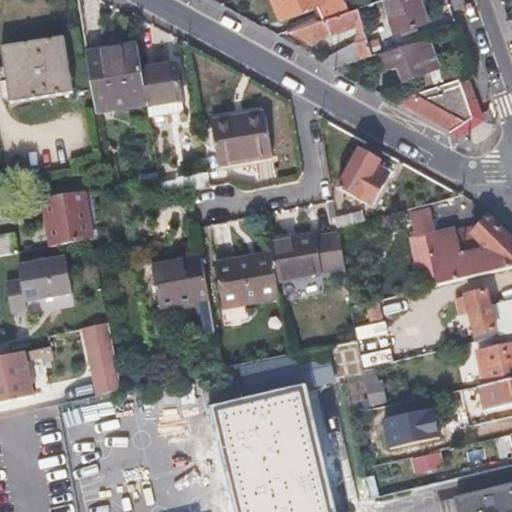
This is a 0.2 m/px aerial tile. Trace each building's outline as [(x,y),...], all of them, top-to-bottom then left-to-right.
[(280,0),(273,0),(280,16),(287,14),(280,0)] [(280,0),(287,14),(314,2),(313,0),(280,0)] [(330,0),(319,0),(314,2),(318,10),(332,5),(330,0)] [(336,14),(348,9),(344,0),(330,0),(332,5),(336,14)] [(419,0),(380,0),(392,32),(426,19),(419,0)] [(318,10),(322,19),(336,14),(332,5),(318,10)] [(286,31),(296,37),(307,42),(353,28),(357,39),(356,41),(358,48),(361,58),(372,54),(355,7),(348,9),(336,14),(322,19),(286,31)] [(378,70),(392,65),(406,60),(411,75),(436,66),(425,35),(372,54),(378,70)] [(2,47),(6,75),(10,103),(74,94),(65,39),(2,47)] [(146,100),(140,68),(136,41),(84,49),(94,109),(146,100)] [(361,58),(358,48),(324,61),(335,67),(361,58)] [(174,63),(140,68),(146,100),(146,105),(180,99),(174,63)] [(394,100),(421,115),(448,130),(470,114),(458,76),(394,100)] [(259,154),(267,153),(274,151),(268,117),(238,123),(237,120),(215,124),(223,166),(260,160),(259,154)] [(380,161),(378,160),(377,159),(378,157),(363,148),(361,151),(357,149),(337,185),(369,204),(387,176),(375,169),(380,161)] [(208,186),(207,179),(205,171),(176,176),(179,191),(208,186)] [(91,244),(87,220),(83,197),(42,204),(50,251),(91,244)] [(456,280),(482,274),(511,266),(511,241),(488,217),(471,233),(471,234),(452,237),(450,229),(431,234),(424,210),(405,214),(411,237),(407,238),(420,289),(436,285),(456,280)] [(361,211),(336,218),(337,227),(363,220),(361,211)] [(0,259),(42,252),(40,242),(38,232),(0,239),(0,259)] [(314,237),(269,244),(270,256),(275,286),(321,279),(321,277),(345,272),(338,235),(315,239),(314,237)] [(202,256),(178,261),(153,266),(160,307),(196,301),(209,299),(202,256)] [(275,286),(270,256),(217,265),(224,310),(277,301),(275,286)] [(19,284),(4,286),(10,318),(25,315),(23,307),(71,297),(63,261),(16,269),(19,284)] [(511,292),(488,298),(482,274),(456,280),(458,288),(464,309),(468,308),(475,334),(495,330),(495,336),(511,331),(511,292)] [(438,293),(458,288),(456,280),(436,285),(438,293)] [(350,306),(352,315),(353,324),(401,311),(397,295),(350,306)] [(200,322),(213,320),(209,299),(196,301),(200,322)] [(360,340),(388,336),(386,323),(358,328),(360,340)] [(107,326),(82,331),(96,397),(120,392),(107,326)] [(356,341),(329,347),(331,361),(359,355),(356,341)] [(511,344),(477,352),(485,385),(511,378),(511,344)] [(393,349),(362,353),(364,367),(395,363),(393,349)] [(23,354),(0,359),(0,405),(32,398),(23,354)] [(380,366),(364,370),(372,407),(389,403),(380,366)] [(487,410),(488,409),(511,403),(511,378),(485,385),(482,385),(487,410)] [(213,413),(236,511),(327,511),(299,392),(213,413)] [(511,403),(488,409),(492,425),(511,420),(511,403)] [(511,511),(511,487),(452,500),(454,511),(511,511)] [(454,511),(452,500),(432,505),(433,511),(454,511)]
